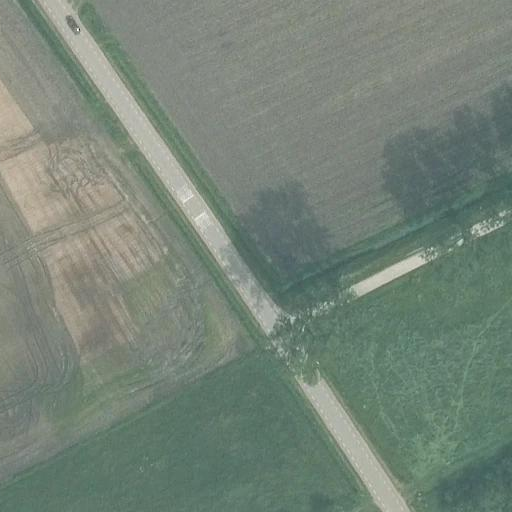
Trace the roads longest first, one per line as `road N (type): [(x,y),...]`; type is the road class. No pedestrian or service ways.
road 1 (tertiary): [(266,330),(51,0)]
road 2 (residential): [(266,330),(511,208)]
road 3 (tertiary): [(388,511),(266,330)]
